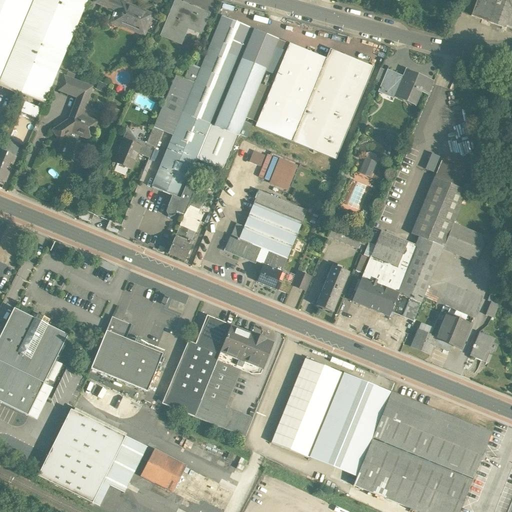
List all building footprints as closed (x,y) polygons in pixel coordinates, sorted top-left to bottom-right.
[(0,0),(0,87),(15,94),(16,92),(40,102),(44,103),(87,1),(86,1),(84,0),(0,0)] [(128,6),(121,3),(120,4),(112,0),(111,0),(108,7),(116,10),(114,15),(113,14),(112,17),(113,18),(113,19),(116,19),(117,18),(121,20),(119,25),(136,32),(137,29),(145,33),(152,15),(136,9),(136,8),(135,8),(128,6),(129,6),(128,5),(128,6)] [(190,7),(175,0),(175,2),(161,36),(181,44),(188,27),(201,32),(208,14),(199,11),(190,7)] [(490,23),(498,0),(477,0),(472,16),(490,23)] [(511,0),(498,0),(490,23),(506,29),(506,27),(511,28),(511,0)] [(278,40),(221,17),(200,69),(190,65),(184,79),(176,76),(157,119),(166,123),(162,132),(173,137),(151,188),(171,196),(172,196),(180,200),(186,185),(196,160),(210,126),(238,137),(239,135),(244,122),(245,118),(259,84),(274,48),(278,40)] [(289,45),(278,40),(274,48),(285,52),(289,45)] [(257,123),(255,127),(292,143),(326,59),(289,44),(289,45),(285,52),(270,89),(257,123)] [(330,50),(326,59),(292,143),(335,160),(373,68),(330,50)] [(381,87),(388,71),(380,68),(374,84),(381,87)] [(423,93),(431,96),(436,83),(406,70),(403,77),(388,71),(381,87),(379,92),(417,107),(423,93)] [(91,88),(73,80),(74,76),(67,73),(65,77),(64,77),(58,91),(77,98),(69,120),(52,131),(59,141),(72,134),(90,140),(97,122),(80,116),(91,88)] [(259,84),(245,118),(257,123),(270,89),(259,84)] [(19,100),(0,145),(0,151),(14,158),(20,145),(8,140),(18,115),(23,117),(25,115),(20,112),(24,102),(19,100)] [(37,108),(24,102),(20,112),(25,115),(37,120),(44,103),(40,102),(37,108)] [(448,125),(462,123),(459,104),(446,106),(448,125)] [(166,123),(157,119),(146,145),(154,148),(155,149),(162,132),(166,123)] [(250,125),(244,122),(239,135),(245,137),(250,125)] [(238,137),(210,126),(196,160),(223,171),(238,137)] [(146,145),(134,139),(132,144),(140,147),(137,154),(142,155),(146,145)] [(132,144),(123,140),(114,163),(131,170),(137,154),(140,147),(132,144)] [(154,148),(146,145),(142,155),(149,159),(154,148)] [(14,158),(0,151),(0,181),(4,183),(14,158)] [(259,167),(264,157),(254,151),(249,162),(259,167)] [(378,162),(365,157),(358,173),(371,178),(378,162)] [(297,167),(280,160),(269,184),(287,192),(297,167)] [(420,239),(443,247),(453,224),(473,175),(444,163),(413,235),(420,239)] [(184,216),(174,239),(180,242),(182,236),(184,237),(187,230),(195,233),(199,223),(193,220),(196,211),(200,206),(209,185),(198,181),(195,188),(184,216)] [(354,181),(345,205),(358,210),(367,186),(354,181)] [(186,185),(180,200),(172,196),(171,196),(167,207),(167,208),(165,213),(167,217),(170,218),(174,216),(176,213),(184,216),(195,188),(186,185)] [(302,223),(306,212),(266,197),(257,193),(243,227),(239,239),(260,249),(268,252),(287,260),(302,223)] [(94,215),(82,210),(78,218),(90,223),(94,215)] [(121,226),(109,221),(106,229),(118,234),(121,226)] [(243,227),(236,224),(231,236),(239,239),(243,227)] [(480,235),(453,224),(443,247),(442,250),(475,264),(483,246),(480,235)] [(417,248),(380,232),(352,302),(378,313),(376,318),(387,322),(389,317),(390,313),(402,318),(409,299),(398,294),(417,248)] [(260,249),(239,239),(231,236),(225,251),(254,263),(260,249)] [(343,236),(341,243),(358,247),(360,240),(343,236)] [(180,242),(174,239),(168,254),(185,261),(193,242),(187,240),(185,244),(180,242)] [(442,250),(443,247),(420,239),(417,248),(398,294),(409,299),(421,305),(442,250)] [(287,260),(268,252),(256,282),(275,289),(287,260)] [(348,273),(332,267),(316,306),(332,313),(348,273)] [(311,278),(297,272),(291,286),(306,292),(311,278)] [(497,305),(490,303),(485,316),(493,319),(497,308),(497,305)] [(34,319),(13,309),(0,336),(0,402),(27,416),(67,336),(34,319)] [(472,319),(448,309),(447,312),(441,309),(437,319),(430,335),(430,336),(436,339),(452,346),(460,349),(472,319)] [(49,321),(37,314),(34,319),(47,326),(49,321)] [(131,325),(111,317),(106,331),(125,339),(131,325)] [(195,345),(188,342),(161,404),(194,417),(201,399),(229,330),(205,321),(195,345)] [(229,330),(201,399),(225,408),(225,409),(244,364),(262,371),(273,343),(258,337),(255,344),(249,342),(251,339),(229,330)] [(430,335),(418,330),(411,348),(429,355),(433,346),(436,339),(430,336),(429,336),(430,335)] [(125,339),(106,331),(90,369),(147,392),(162,354),(125,339)] [(494,340),(479,333),(474,346),(473,346),(472,348),(473,349),(469,357),(485,363),(494,340)] [(452,346),(436,339),(433,346),(449,353),(452,346)] [(342,374),(307,361),(272,444),(309,459),(342,374)] [(342,374),(309,459),(357,478),(390,393),(342,374)] [(458,511),(491,434),(390,393),(357,478),(353,485),(417,511),(458,511)] [(225,408),(201,399),(194,417),(244,438),(252,419),(225,409),(225,408)] [(125,438),(70,410),(37,477),(92,504),(102,483),(125,438)] [(125,438),(102,483),(123,494),(146,448),(125,438)] [(168,457),(154,450),(140,477),(154,484),(150,491),(166,499),(170,492),(163,488),(177,462),(167,458),(168,457)] [(223,511),(234,492),(177,462),(163,488),(170,492),(208,511),(223,511)] [(234,492),(223,511),(235,511),(243,497),(234,492)]
